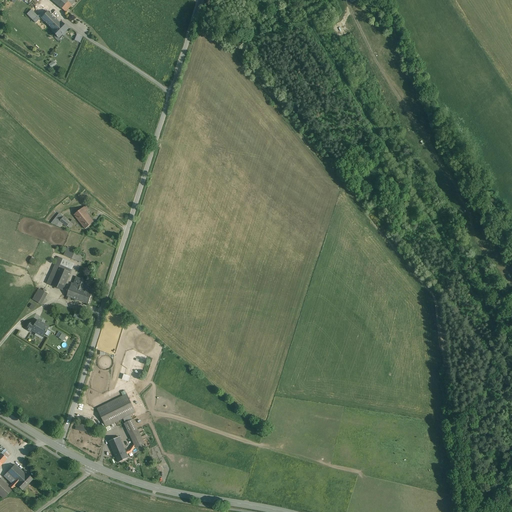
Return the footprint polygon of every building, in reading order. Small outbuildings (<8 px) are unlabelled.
[(72,0),(51,0),(65,12),(75,1),(72,0)] [(34,21),(38,17),(31,10),(27,15),(34,21)] [(48,25),(53,30),(60,23),(47,11),(41,18),(42,19),(48,25)] [(48,25),(42,19),(38,24),(44,30),(48,25)] [(60,22),(60,23),(53,30),(52,31),(56,35),(58,38),(67,29),(60,22)] [(83,37),(77,35),(74,40),(81,43),(83,37)] [(94,222),(83,208),(79,211),(74,215),(85,229),(94,222)] [(60,213),(53,223),(61,229),(64,224),(68,227),(69,226),(71,228),(75,224),(60,213)] [(75,251),(67,247),(64,256),(72,259),(74,253),(75,251)] [(78,254),(74,253),(72,259),(82,263),(83,260),(84,257),(78,254)] [(58,257),(46,284),(63,292),(75,264),(58,257)] [(75,284),(74,287),(84,290),(86,286),(88,281),(76,277),(74,284),(75,284)] [(71,286),(67,297),(88,304),(92,293),(84,290),(74,287),(71,286)] [(41,305),(48,294),(39,289),(32,299),(41,305)] [(90,317),(76,313),(74,319),(88,323),(90,317)] [(49,327),(40,322),(38,321),(32,330),(43,337),(49,327)] [(127,394),(97,409),(106,427),(136,413),(127,394)] [(145,444),(133,419),(124,424),(134,443),(136,447),(136,448),(145,444)] [(93,426),(77,424),(76,430),(92,432),(93,426)] [(126,451),(119,437),(110,441),(109,442),(118,463),(129,458),(126,451)] [(136,447),(134,443),(130,450),(126,451),(129,458),(130,457),(128,452),(130,451),(131,452),(136,447)] [(2,455),(7,459),(11,454),(6,450),(2,455)] [(16,485),(25,475),(14,465),(3,477),(11,484),(9,486),(12,489),(16,485)] [(25,475),(16,485),(22,490),(32,479),(27,474),(25,475)] [(12,489),(9,486),(1,479),(0,479),(0,495),(3,499),(12,489)]
